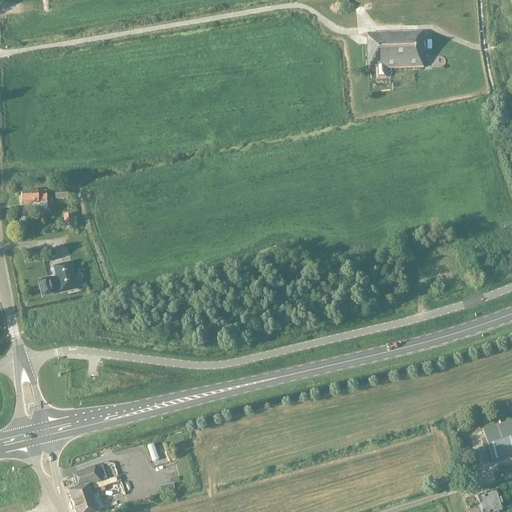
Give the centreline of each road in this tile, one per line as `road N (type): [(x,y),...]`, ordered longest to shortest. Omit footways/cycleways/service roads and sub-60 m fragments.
road 1 (unclassified): [(20,361),(77,350),(220,365),(511,287)]
road 2 (primary): [(274,379),(511,313)]
road 3 (primary): [(274,379),(44,426)]
road 4 (primary): [(47,438),(274,379)]
